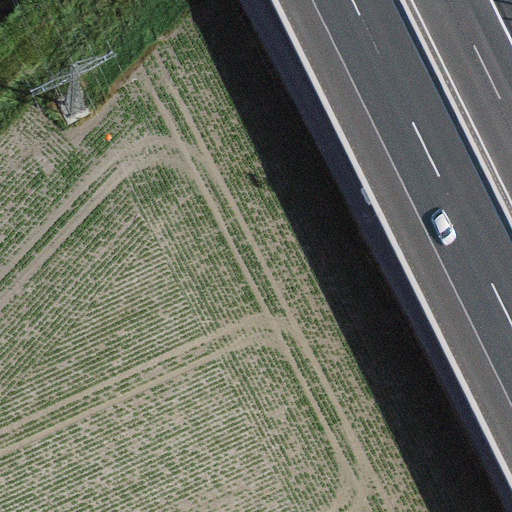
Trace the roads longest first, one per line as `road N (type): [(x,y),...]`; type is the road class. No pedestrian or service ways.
road 1 (motorway): [(347,0),(511,335)]
road 2 (motorway): [(511,112),(456,0)]
